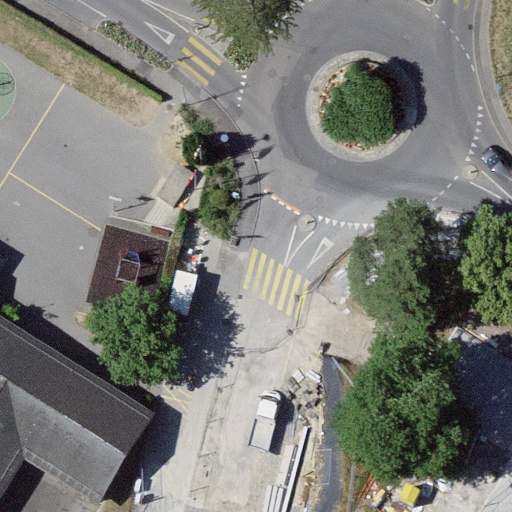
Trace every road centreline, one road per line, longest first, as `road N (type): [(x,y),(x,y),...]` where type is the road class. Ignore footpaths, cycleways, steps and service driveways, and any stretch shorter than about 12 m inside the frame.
road 1 (residential): [(310,176),(259,271),(189,511)]
road 2 (tertiary): [(144,0),(282,75)]
road 3 (tertiary): [(310,176),(344,192),(383,192),(418,176),(442,146)]
road 4 (tertiary): [(401,27),(354,19),(324,28),(298,48),(282,75)]
road 5 (tertiary): [(442,146),(450,88),(433,52),(401,27)]
